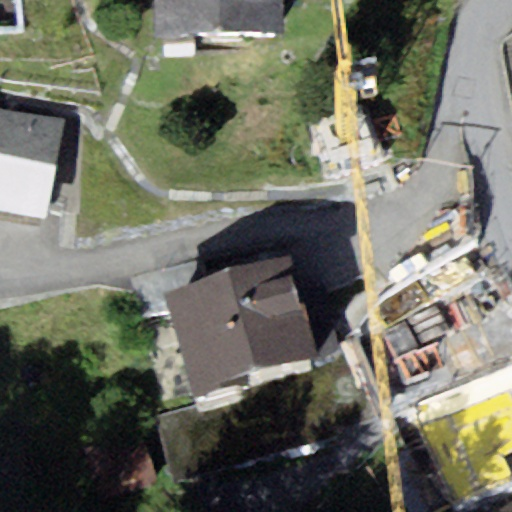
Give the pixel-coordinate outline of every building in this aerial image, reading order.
[(28,0),(0,0),(0,63),(32,62),(28,0)] [(218,43),(217,0),(156,0),(157,41),(218,43)] [(283,42),(282,0),(217,0),(218,43),(283,42)] [(0,157),(9,111),(0,109),(0,157)] [(63,122),(9,111),(0,157),(0,216),(42,225),(63,122)] [(289,257),(165,295),(197,402),(246,387),(242,375),(317,353),(301,294),(289,257)] [(325,288),(301,294),(317,353),(340,347),(325,288)] [(511,359),(401,407),(446,505),(511,477),(511,359)] [(103,499),(156,482),(139,429),(85,447),(103,499)]
